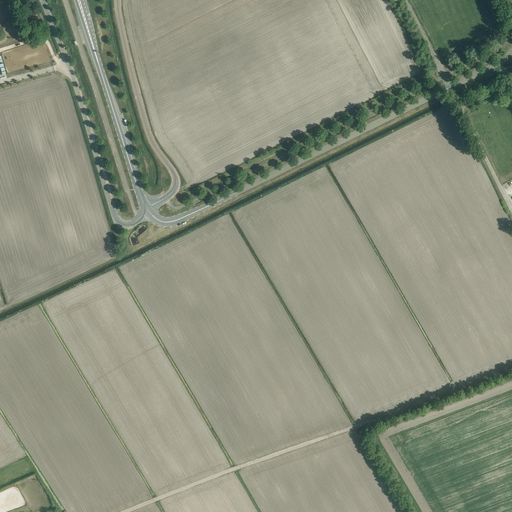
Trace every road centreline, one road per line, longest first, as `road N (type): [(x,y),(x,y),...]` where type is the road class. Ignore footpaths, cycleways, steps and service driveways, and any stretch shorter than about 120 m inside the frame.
road 1 (unclassified): [(449,87),(175,220),(162,222),(147,209)]
road 2 (unclassified): [(147,209),(128,225),(113,216),(42,0)]
road 3 (unclassified): [(117,0),(145,126),(176,182),(147,209)]
road 4 (unclassified): [(147,209),(79,0)]
road 5 (unclassified): [(511,209),(449,87)]
